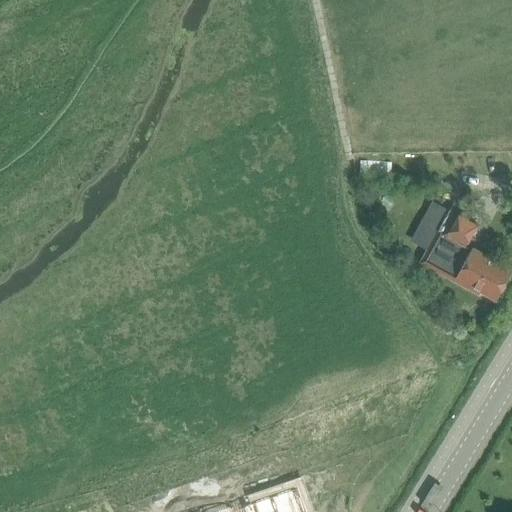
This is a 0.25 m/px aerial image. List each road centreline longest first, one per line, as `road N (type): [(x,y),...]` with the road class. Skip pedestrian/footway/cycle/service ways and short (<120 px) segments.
road 1 (track): [(315,0),(348,145),(347,219),(430,329),(444,364),(432,400),(372,467),(351,511)]
road 2 (secondary): [(429,511),(511,383)]
